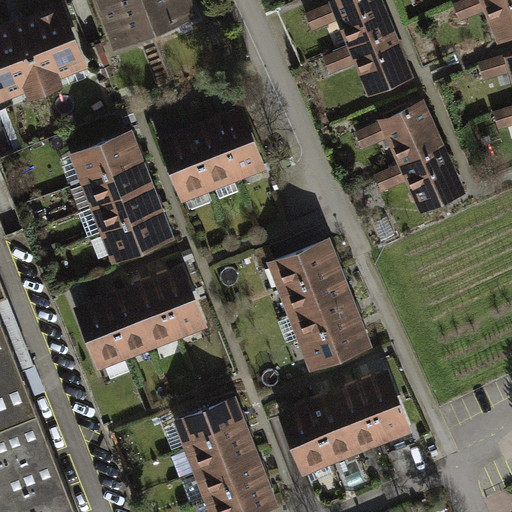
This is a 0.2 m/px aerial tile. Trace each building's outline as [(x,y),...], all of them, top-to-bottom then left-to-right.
[(134,36),(155,28),(144,0),(100,0),(115,38),(132,31),(134,36)] [(144,0),(155,28),(175,21),(173,15),(190,8),(187,0),(144,0)] [(320,24),(341,15),(335,0),(314,10),(320,24)] [(341,15),(353,44),(390,29),(386,20),(387,18),(386,15),(384,12),(382,11),(377,0),(336,0),(335,0),(341,15)] [(489,6),(486,0),(463,0),(462,1),(468,15),(489,6)] [(511,0),(486,0),(489,6),(501,35),(511,30),(511,0)] [(468,15),(462,1),(455,3),(462,18),(468,15)] [(60,7),(0,30),(0,92),(0,93),(82,62),(60,7)] [(320,24),(314,10),(308,13),(314,27),(320,24)] [(359,59),(371,88),(408,73),(404,63),(404,61),(404,58),(402,56),(400,55),(390,29),(353,44),(359,59)] [(338,68),(359,59),(353,44),(332,53),(338,68)] [(338,68),(332,53),(326,56),(332,70),(338,68)] [(511,68),(511,62),(510,57),(509,53),(480,62),(485,77),(511,68)] [(391,133),(404,162),(440,145),(436,137),(436,134),(436,131),(434,129),(432,128),(421,102),(384,118),(391,133)] [(130,106),(119,110),(123,121),(134,117),(130,106)] [(511,121),(511,106),(502,109),(507,124),(511,121)] [(500,126),(507,124),(502,109),(496,111),(500,126)] [(240,110),(214,120),(235,173),(261,163),(240,110)] [(363,146),(391,133),(384,118),(363,129),(366,136),(360,138),(363,146)] [(214,120),(189,130),(210,183),(235,173),(214,120)] [(360,138),(366,136),(363,129),(357,131),(360,138)] [(184,193),(210,183),(189,130),(163,140),(184,193)] [(75,153),(85,178),(139,158),(129,132),(75,153)] [(410,176),(423,205),(460,188),(456,179),(456,176),(455,174),(453,171),(451,170),(440,145),(404,162),(410,176)] [(85,178),(95,204),(149,183),(139,158),(85,178)] [(410,176),(404,162),(383,171),(389,185),(410,176)] [(383,188),(389,185),(383,171),(377,174),(383,188)] [(104,225),(105,230),(159,209),(149,183),(95,204),(96,205),(82,210),(90,230),(104,225)] [(105,230),(115,255),(169,235),(159,209),(105,230)] [(395,232),(387,215),(374,221),(382,238),(395,232)] [(273,260),(283,286),(337,266),(327,239),(273,260)] [(347,291),(337,266),(283,286),(293,311),(347,291)] [(181,267),(156,277),(177,331),(202,321),(181,267)] [(156,277),(130,287),(151,341),(177,331),(156,277)] [(130,287),(104,297),(125,351),(151,341),(130,287)] [(357,316),(347,291),(293,311),(302,337),(357,316)] [(104,297),(79,307),(100,361),(125,351),(104,297)] [(0,511),(77,511),(0,313),(0,511)] [(357,316),(302,337),(313,363),(367,342),(357,316)] [(387,372),(360,382),(381,436),(407,426),(387,372)] [(335,392),(356,446),(381,436),(360,382),(335,392)] [(335,392),(310,402),(331,455),(356,446),(335,392)] [(179,419),(189,444),(243,424),(233,398),(179,419)] [(304,466),(331,455),(310,402),(283,412),(304,466)] [(189,444),(199,470),(253,449),(243,424),(189,444)] [(199,470),(209,496),(263,475),(253,449),(199,470)] [(209,496),(215,511),(243,511),(273,500),(263,475),(209,496)]
